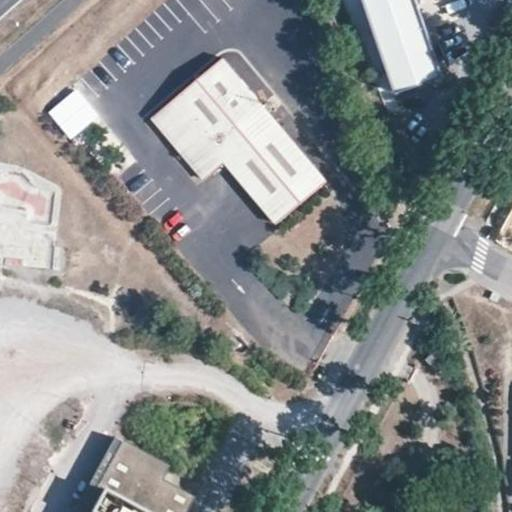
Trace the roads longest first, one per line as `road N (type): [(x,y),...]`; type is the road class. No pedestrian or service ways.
road 1 (unknown): [(306,332),(231,264),(113,114),(111,98),(125,78),(234,0)]
road 2 (tertiary): [(299,511),(448,231)]
road 3 (unknown): [(271,0),(287,13),(348,157),(360,239)]
road 4 (tertiary): [(448,231),(511,105)]
